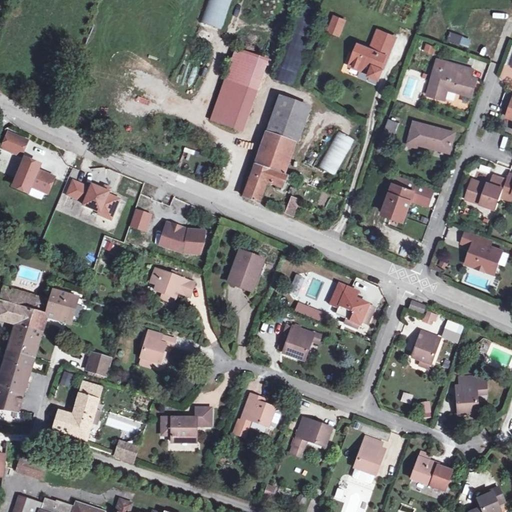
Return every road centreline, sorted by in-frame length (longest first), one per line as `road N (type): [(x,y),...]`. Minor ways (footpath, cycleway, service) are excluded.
road 1 (residential): [(0,105),(406,278)]
road 2 (residential): [(495,65),(416,283)]
road 3 (residential): [(39,434),(254,511)]
road 4 (residential): [(224,361),(359,407)]
road 5 (residential): [(359,407),(406,278)]
